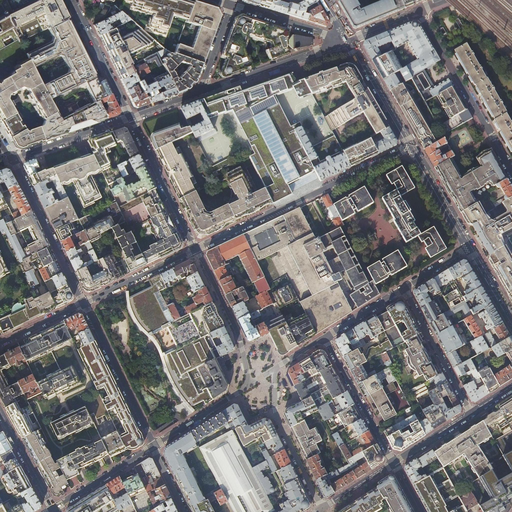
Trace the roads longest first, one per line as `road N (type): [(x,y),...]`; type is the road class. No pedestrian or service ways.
road 1 (residential): [(409,147),(195,250)]
road 2 (residential): [(419,11),(511,172)]
road 3 (residential): [(83,302),(153,445)]
road 4 (residential): [(11,160),(83,302)]
road 5 (residential): [(198,93),(347,41)]
road 6 (residential): [(321,509),(274,410),(276,367)]
road 7 (residential): [(246,387),(242,349),(195,250)]
road 8 (residential): [(195,250),(129,118)]
road 9 (residential): [(403,288),(470,414)]
road 10 (residential): [(393,462),(325,338)]
road 11 (residential): [(129,118),(72,0)]
road 12 (residential): [(11,160),(129,118)]
road 13 (residential): [(195,250),(83,302)]
road 14 (residential): [(347,41),(229,5)]
road 15 (secondary): [(409,147),(347,41)]
